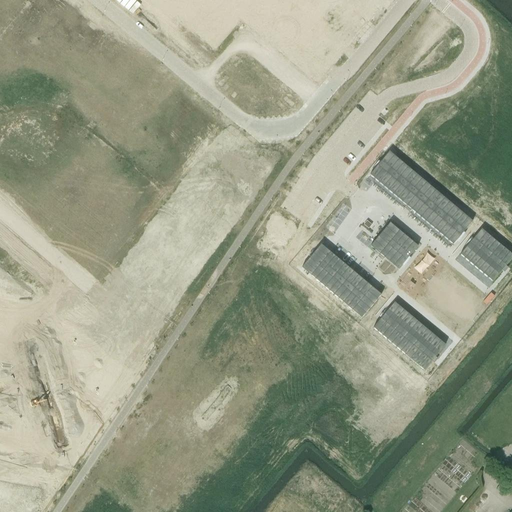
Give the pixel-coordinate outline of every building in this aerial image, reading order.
[(209,0),(221,8),(227,0),(209,0)] [(340,0),(337,0),(330,11),(356,29),(364,17),(340,0)] [(389,152),(369,175),(452,245),(472,222),(389,152)] [(388,224),(369,246),(396,270),(415,247),(388,224)] [(479,231),(458,256),(489,283),(511,258),(479,231)] [(319,245),(300,267),(359,318),(378,295),(319,245)] [(394,303),(373,328),(423,371),(445,345),(394,303)]
